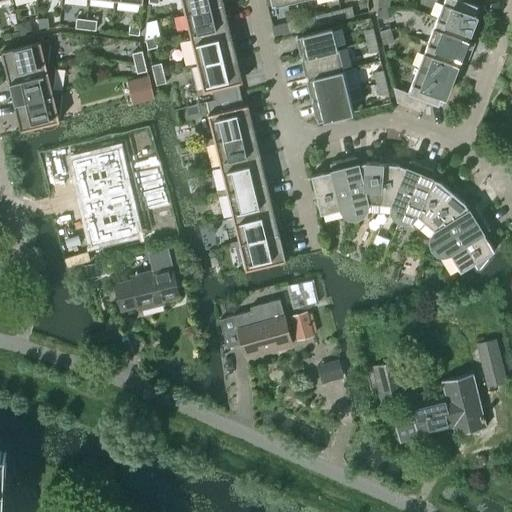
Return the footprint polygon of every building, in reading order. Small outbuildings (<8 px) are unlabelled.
[(181,0),(185,12),(224,3),(222,0),(181,0)] [(467,0),(443,0),(437,18),(471,31),(477,14),(474,13),(477,4),(467,0)] [(191,38),(230,28),(224,3),(185,12),(191,38)] [(389,4),(378,3),(376,17),(387,18),(389,4)] [(352,6),(340,9),(342,18),(354,15),(352,6)] [(342,18),(340,9),(329,12),(331,21),(342,18)] [(319,14),(298,19),(300,28),(322,23),(319,14)] [(75,27),(85,28),(86,18),(76,17),(75,27)] [(85,28),(95,29),(96,19),(86,18),(85,28)] [(437,18),(428,42),(461,55),(469,58),(475,42),(464,38),(467,31),(470,32),(471,31),(437,18)] [(300,28),(298,19),(287,22),(289,31),(300,28)] [(128,33),(139,34),(140,24),(129,23),(128,33)] [(297,35),(302,57),(337,48),(332,26),(297,35)] [(372,27),(364,30),(366,41),(375,39),(372,27)] [(379,30),(383,44),(394,41),(390,27),(379,30)] [(197,63),(236,54),(230,28),(191,38),(197,63)] [(145,38),(147,48),(157,46),(155,36),(145,38)] [(2,50),(8,76),(55,65),(54,64),(47,66),(46,64),(49,42),(48,38),(2,50)] [(375,39),(366,41),(369,52),(378,50),(375,39)] [(428,42),(418,67),(452,80),(458,64),(454,62),(457,55),(461,57),(461,55),(428,42)] [(302,57),(307,78),(342,69),(337,48),(302,57)] [(132,52),(134,62),(144,60),(142,50),(132,52)] [(240,93),(238,82),(242,81),(236,54),(197,63),(204,90),(212,88),(214,99),(215,99),(240,93)] [(144,60),(134,62),(137,72),(147,70),(144,60)] [(151,64),(154,74),(164,72),(161,62),(151,64)] [(8,76),(14,102),(61,91),(61,89),(53,91),(53,90),(55,67),(55,65),(8,76)] [(452,80),(418,67),(408,92),(393,86),(397,101),(419,110),(424,98),(439,104),(442,95),(445,96),(452,80)] [(307,78),(312,99),(347,90),(342,69),(307,78)] [(374,72),(377,83),(385,81),(383,69),(374,72)] [(164,72),(154,74),(156,84),(166,82),(164,72)] [(128,80),(133,101),(153,96),(148,76),(128,80)] [(385,81),(377,83),(379,95),(388,92),(385,81)] [(347,90),(312,99),(318,120),(353,112),(347,90)] [(61,91),(14,102),(21,129),(41,124),(42,126),(42,127),(43,127),(45,128),(48,128),(50,128),(51,128),(53,127),(55,125),(56,125),(58,123),(57,123),(57,120),(60,119),(59,116),(62,93),(61,91)] [(214,139),(254,130),(248,103),(243,104),(240,93),(215,99),(214,99),(207,101),(209,112),(208,113),(214,137),(209,138),(211,143),(215,142),(214,139)] [(220,165),(261,155),(254,130),(214,139),(215,142),(220,165)] [(117,146),(94,152),(105,195),(128,189),(117,146)] [(94,152),(71,158),(82,200),(105,195),(94,152)] [(227,191),(267,181),(261,155),(220,165),(226,188),(222,189),(223,194),(227,193),(227,191)] [(368,201),(379,203),(382,162),(366,160),(358,162),(357,156),(343,159),(357,216),(358,216),(364,213),(367,208),(368,201)] [(356,217),(357,216),(343,159),(329,162),(331,169),(311,174),(321,213),(341,208),(344,214),(350,217),(356,217)] [(399,219),(400,219),(422,165),(409,159),(406,166),(399,163),(382,162),(379,203),(391,204),(391,210),(394,216),(399,219)] [(417,214),(426,221),(452,190),(439,179),(432,177),(435,170),(422,165),(400,219),(400,220),(407,221),(413,218),(417,214)] [(227,193),(233,216),(273,207),(267,181),(227,191),(227,193)] [(128,189),(105,195),(116,237),(139,231),(128,189)] [(432,246),(432,247),(482,216),(475,204),(469,208),(465,201),(452,190),(426,221),(434,229),(431,234),(430,240),(432,246)] [(105,195),(82,200),(92,243),(116,237),(105,195)] [(240,244),(239,242),(279,232),(273,207),(233,216),(239,240),(234,241),(235,245),(240,244)] [(482,216),(432,247),(432,248),(437,252),(443,254),(450,253),(461,270),(474,262),(478,268),(479,268),(494,249),(495,249),(484,231),(490,228),(482,216)] [(239,242),(240,244),(246,269),(286,259),(279,232),(239,242)] [(133,280),(116,285),(121,307),(154,299),(154,301),(179,295),(172,265),(168,251),(151,255),(155,270),(132,275),(133,280)] [(280,298),(250,306),(251,309),(220,318),(228,345),(242,341),(245,352),(274,344),(275,348),(292,343),(280,298)] [(291,315),(297,338),(314,334),(307,310),(291,315)] [(496,337),(476,342),(488,385),(507,379),(496,337)] [(374,365),(382,398),(408,392),(403,373),(400,359),(374,365)] [(443,380),(447,396),(452,416),(454,424),(455,432),(454,432),(454,433),(487,426),(486,424),(485,425),(472,373),(474,373),(473,371),(441,379),(442,381),(443,380)] [(419,433),(454,424),(452,416),(447,396),(416,404),(416,402),(412,403),(410,403),(413,414),(396,419),(395,417),(394,418),(400,441),(401,441),(401,440),(419,435),(419,437),(420,437),(419,433)]
